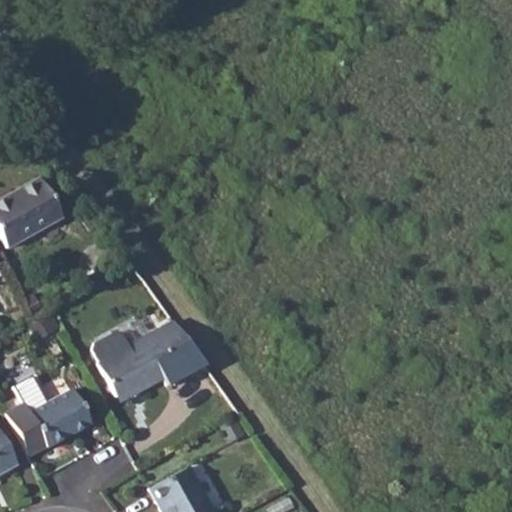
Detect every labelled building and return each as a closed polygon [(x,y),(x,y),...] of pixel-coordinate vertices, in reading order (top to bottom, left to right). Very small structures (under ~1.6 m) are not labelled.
[(35,179),(0,198),(0,242),(3,248),(58,218),(35,179)] [(202,366),(172,322),(127,346),(121,334),(113,332),(93,343),(91,349),(98,362),(96,363),(117,402),(160,378),(165,385),(202,366)] [(43,446),(44,447),(88,423),(70,389),(26,414),(20,403),(2,413),(26,456),(43,446)] [(0,472),(12,466),(0,442),(0,472)] [(209,511),(185,468),(146,489),(158,511),(209,511)] [(216,509),(225,504),(214,483),(204,489),(216,509)]
